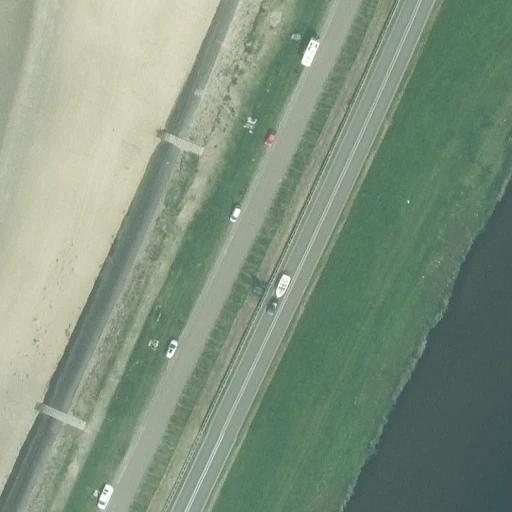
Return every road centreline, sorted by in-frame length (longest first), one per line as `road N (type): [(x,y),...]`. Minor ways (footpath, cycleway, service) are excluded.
road 1 (trunk): [(185,511),(420,0)]
road 2 (unclassified): [(114,511),(345,0)]
